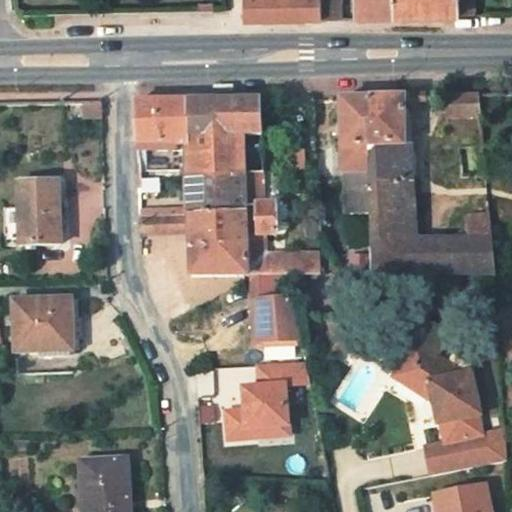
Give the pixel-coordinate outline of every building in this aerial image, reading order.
[(298,21),(296,0),(221,0),(224,23),(261,22),(298,21)] [(296,0),(298,21),(317,19),(315,0),(296,0)] [(332,0),(333,21),(375,19),(373,0),(332,0)] [(373,0),(375,19),(395,19),(436,17),(434,0),(373,0)] [(434,0),(436,17),(454,16),(452,0),(434,0)] [(368,141),(367,92),(359,93),(337,93),(338,142),(339,142),(351,142),(368,141)] [(401,140),(402,93),(367,92),(368,141),(401,140)] [(500,111),(500,93),(447,93),(439,93),(439,118),(470,117),(471,127),(482,127),(481,111),(500,111)] [(185,140),(184,96),(173,97),(137,96),(134,96),(135,141),(185,140)] [(265,147),(264,96),(218,96),(184,96),(185,140),(214,139),(215,171),(186,172),(186,177),(242,175),(241,170),(265,168),(265,147)] [(214,139),(185,140),(186,172),(215,171),(214,139)] [(490,246),(488,216),(462,215),(462,239),(409,240),(407,180),(402,179),(401,140),(368,141),(370,212),(372,276),(493,277),(490,246)] [(368,141),(351,142),(339,142),(338,142),(339,212),(370,212),(368,141)] [(241,170),(242,175),(242,187),(266,186),(265,168),(241,170)] [(242,187),(242,175),(186,177),(187,217),(243,218),(242,187)] [(58,181),(20,181),(20,245),(60,243),(58,181)] [(243,218),(245,277),(253,276),(282,277),(319,277),(317,258),(268,256),(266,186),(242,187),(243,218)] [(176,216),(149,216),(150,230),(176,231),(176,216)] [(188,276),(245,277),(243,218),(187,217),(188,276)] [(317,236),(317,223),(302,223),(302,236),(317,236)] [(282,277),(253,276),(252,301),(281,302),(282,277)] [(71,300),(15,302),(16,353),(72,350),(71,300)] [(281,302),(252,301),(252,349),(297,349),(287,302),(281,302)] [(209,320),(187,319),(187,335),(209,336),(209,320)] [(337,329),(309,329),(310,346),(337,346),(337,329)] [(446,360),(414,341),(392,375),(433,400),(437,400),(439,411),(435,412),(437,422),(440,422),(445,442),(482,433),(477,414),(480,413),(470,370),(449,375),(446,360)] [(258,388),(242,389),(241,411),(223,411),(223,434),(252,434),(252,424),(284,424),(284,384),(310,384),(306,364),(258,367),(258,388)] [(252,424),(252,434),(284,435),(284,424),(252,424)] [(445,442),(427,446),(431,474),(504,460),(500,428),(482,433),(445,442)] [(127,511),(125,460),(78,462),(81,511),(127,511)] [(489,511),(485,483),(434,491),(436,511),(489,511)]
